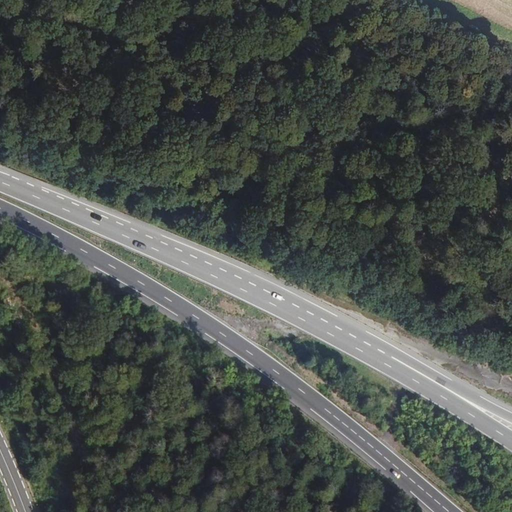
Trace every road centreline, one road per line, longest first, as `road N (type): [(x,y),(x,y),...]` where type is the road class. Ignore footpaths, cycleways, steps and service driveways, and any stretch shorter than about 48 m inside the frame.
road 1 (motorway): [(0,210),(199,318),(448,511)]
road 2 (motorway): [(381,360),(210,268),(0,183)]
road 3 (motorway): [(511,440),(381,360)]
road 4 (motorway): [(511,418),(381,360)]
